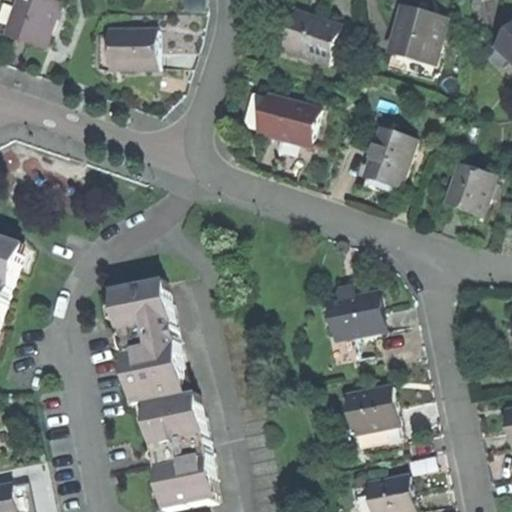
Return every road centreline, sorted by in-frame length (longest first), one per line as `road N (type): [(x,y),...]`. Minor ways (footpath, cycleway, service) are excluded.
road 1 (residential): [(480,511),(427,251)]
road 2 (residential): [(427,251),(187,166)]
road 3 (residential): [(187,166),(0,107)]
road 4 (residential): [(233,0),(187,166)]
